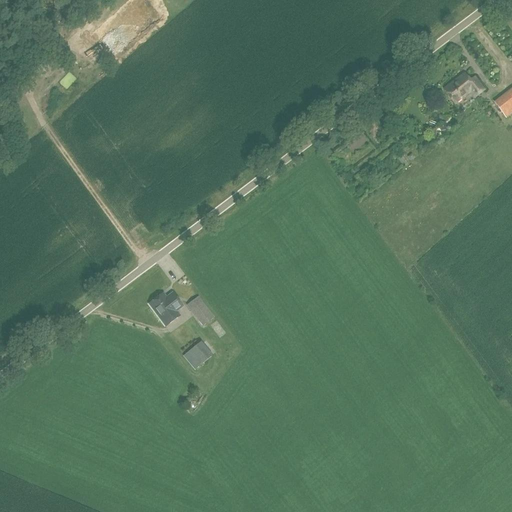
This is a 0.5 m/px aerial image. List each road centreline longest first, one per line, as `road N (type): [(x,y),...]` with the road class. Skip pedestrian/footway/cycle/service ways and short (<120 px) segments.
road 1 (unclassified): [(0,377),(502,0)]
road 2 (track): [(86,25),(28,86),(33,109),(146,267)]
